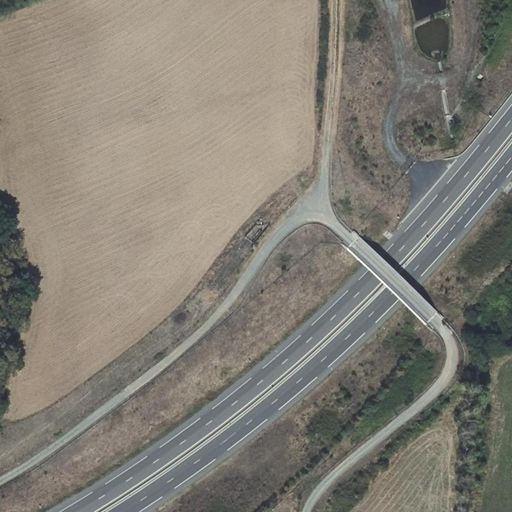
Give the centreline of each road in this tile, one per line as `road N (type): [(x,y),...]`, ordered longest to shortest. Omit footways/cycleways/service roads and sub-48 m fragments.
road 1 (motorway): [(511,123),(363,294),(272,376),(74,511)]
road 2 (unclassified): [(306,511),(322,484),(440,391),(458,345),(317,207),(272,238),(237,299)]
road 3 (motorway): [(122,511),(256,418),(347,339),(511,156)]
road 4 (track): [(237,299),(162,365),(0,478)]
road 5 (track): [(317,207),(329,170),(335,0)]
